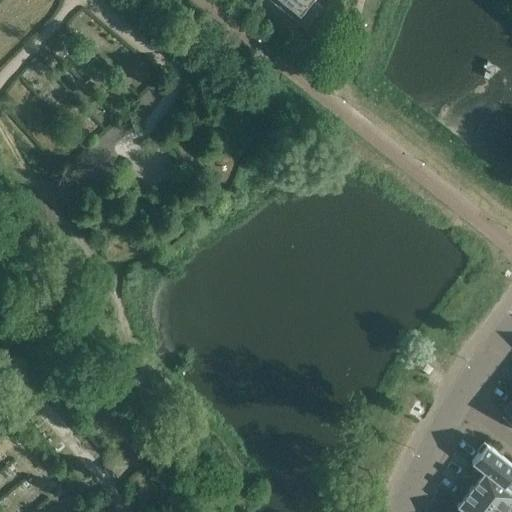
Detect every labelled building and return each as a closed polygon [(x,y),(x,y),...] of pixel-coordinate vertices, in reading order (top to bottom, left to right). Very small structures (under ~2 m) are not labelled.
[(309,0),(283,0),(300,13),(309,0)] [(488,79),(500,68),(487,61),(484,76),(488,79)] [(511,399),(501,413),(511,421),(511,399)] [(472,460),(504,484),(511,474),(511,462),(491,446),(491,447),(486,443),(480,451),(472,460)] [(511,511),(511,490),(504,484),(472,460),(471,461),(483,470),(470,487),(501,511),(511,511)] [(501,511),(470,487),(457,504),(464,510),(466,511),(501,511)]
